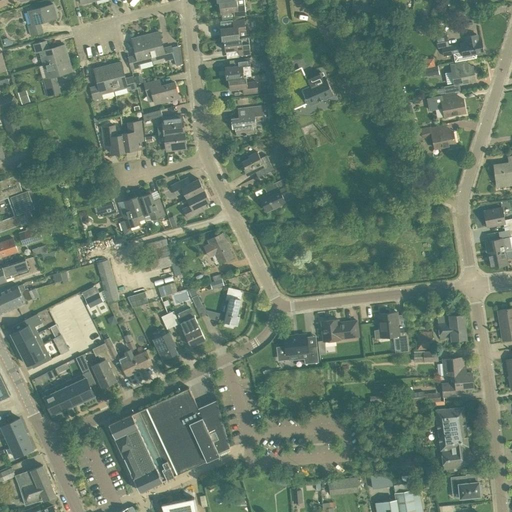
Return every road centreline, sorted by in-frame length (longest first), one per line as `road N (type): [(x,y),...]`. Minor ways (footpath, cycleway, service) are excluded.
road 1 (residential): [(50,439),(253,345),(279,307)]
road 2 (residential): [(471,286),(461,219),(511,28)]
road 3 (residential): [(501,511),(471,286)]
road 4 (residential): [(279,307),(471,286)]
road 5 (residential): [(279,307),(205,159)]
road 6 (residential): [(205,159),(185,4)]
